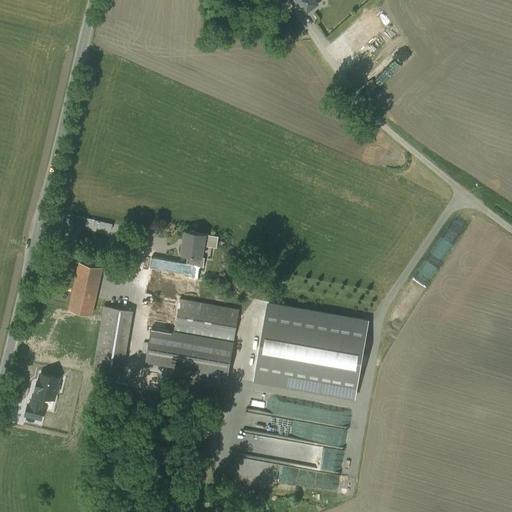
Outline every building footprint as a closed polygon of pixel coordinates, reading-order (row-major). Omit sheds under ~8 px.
[(295,0),(303,13),(317,5),(314,0),(295,0)] [(353,60),(387,30),(379,21),(385,17),(378,9),(338,43),(353,60)] [(220,230),(186,223),(181,245),(189,246),(187,255),(205,259),(209,239),(218,241),(220,230)] [(187,255),(153,249),(147,279),(157,280),(149,323),(153,324),(148,356),(229,370),(241,303),(182,292),(183,285),(199,288),(205,259),(187,255)] [(104,260),(79,255),(69,301),(94,306),(104,260)] [(135,304),(107,300),(98,358),(126,362),(135,304)] [(351,397),(363,317),(259,301),(247,381),(278,386),(277,394),(303,398),(304,390),(351,397)]
